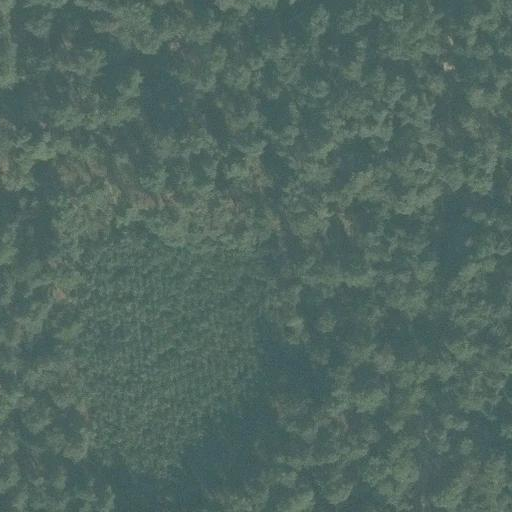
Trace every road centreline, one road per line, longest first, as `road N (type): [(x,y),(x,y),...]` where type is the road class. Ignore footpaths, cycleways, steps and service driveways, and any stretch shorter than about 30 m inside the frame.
road 1 (track): [(15,0),(50,511)]
road 2 (track): [(445,0),(411,511)]
